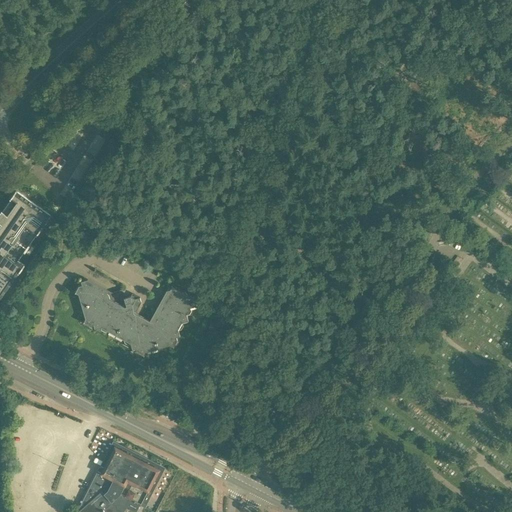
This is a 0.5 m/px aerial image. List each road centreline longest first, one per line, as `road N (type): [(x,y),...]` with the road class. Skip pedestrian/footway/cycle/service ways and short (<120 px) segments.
road 1 (unclassified): [(437,232),(365,360),(253,484)]
road 2 (primary): [(253,484),(20,368)]
road 3 (unknown): [(9,135),(156,0)]
road 4 (unclassified): [(20,368),(50,317),(56,285),(78,264),(100,264),(146,288)]
road 5 (primary): [(0,112),(122,0)]
